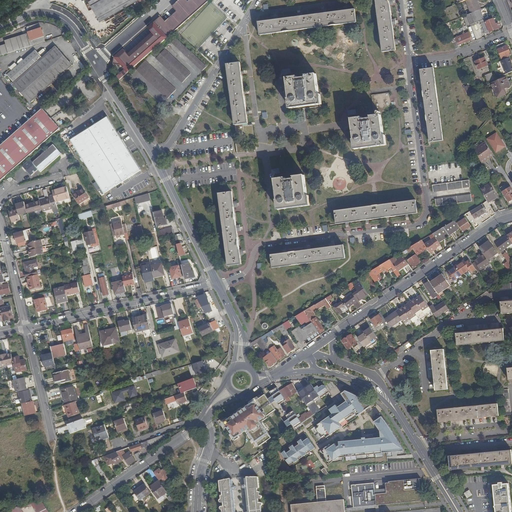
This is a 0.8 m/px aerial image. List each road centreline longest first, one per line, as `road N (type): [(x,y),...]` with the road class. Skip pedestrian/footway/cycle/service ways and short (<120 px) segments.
road 1 (residential): [(407,59),(425,218),(261,244),(249,267),(217,284)]
road 2 (unclassified): [(331,335),(511,215)]
road 3 (residential): [(25,327),(217,284)]
road 4 (residential): [(168,145),(256,0)]
road 5 (residential): [(76,511),(201,419)]
road 6 (tertiary): [(156,159),(217,284)]
road 7 (tertiary): [(95,63),(57,16),(29,14),(0,27)]
